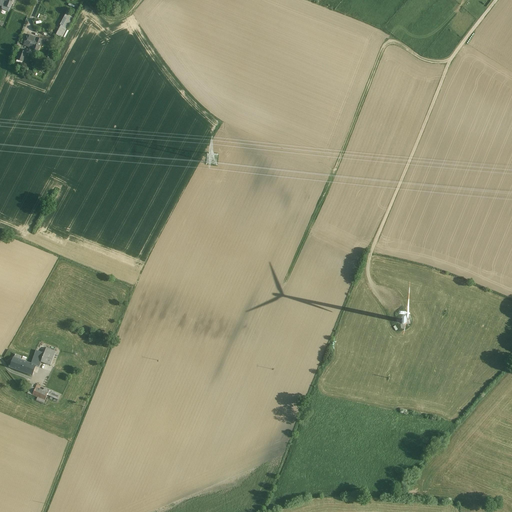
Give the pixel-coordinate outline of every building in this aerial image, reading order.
[(3,0),(0,10),(9,14),(14,0),(3,0)] [(68,10),(56,35),(63,38),(75,14),(68,10)] [(35,39),(27,36),(23,46),(32,50),(31,51),(38,55),(44,41),(36,37),(35,39)] [(26,53),(20,51),(16,60),(22,62),(26,53)] [(41,362),(51,366),(56,352),(46,348),(44,354),(36,351),(31,364),(36,366),(39,367),(41,362)] [(31,364),(12,358),(9,369),(33,377),(36,366),(31,364)] [(58,401),(60,396),(44,389),(43,391),(39,390),(40,387),(36,385),(35,389),(30,387),(27,394),(37,398),(36,401),(44,404),(47,397),(58,401)]
